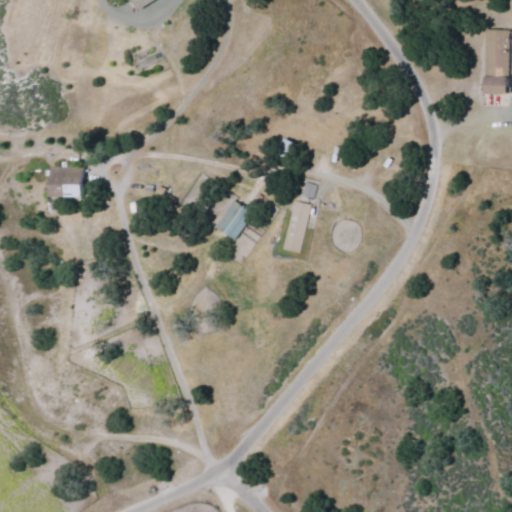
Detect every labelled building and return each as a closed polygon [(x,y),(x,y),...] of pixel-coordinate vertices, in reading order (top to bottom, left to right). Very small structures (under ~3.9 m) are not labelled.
[(132,0),(137,9),(154,0),(132,0)] [(485,93),(509,93),(510,29),(486,29),(485,93)] [(51,196),(84,195),(83,166),(51,167),(51,196)] [(300,196),(312,198),(315,184),(303,182),(300,196)] [(251,212),(233,199),(215,226),(234,238),(251,212)] [(282,248),(299,253),(310,205),(293,200),(282,248)]
